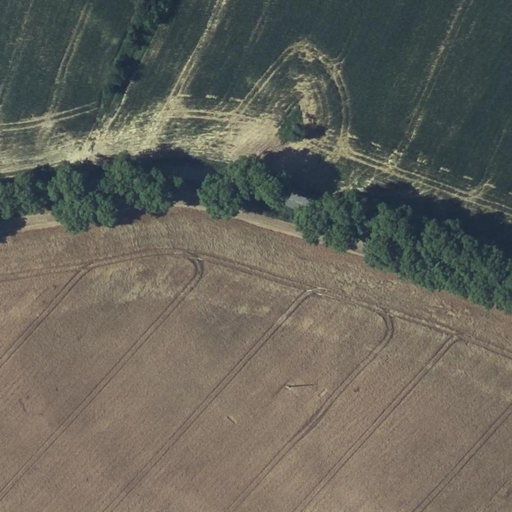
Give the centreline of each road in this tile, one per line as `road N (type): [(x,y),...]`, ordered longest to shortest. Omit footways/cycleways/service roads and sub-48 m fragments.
road 1 (secondary): [(511,277),(229,183),(168,179),(0,207)]
road 2 (track): [(75,191),(147,0)]
